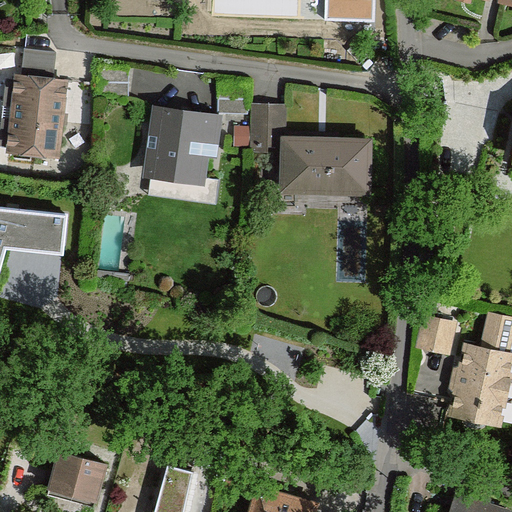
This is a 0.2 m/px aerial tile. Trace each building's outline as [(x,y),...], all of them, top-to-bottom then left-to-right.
[(377,0),(328,0),(328,18),(377,20),(377,0)] [(21,77),(53,81),(55,52),(24,48),(21,77)] [(130,97),(129,68),(101,67),(99,97),(130,97)] [(21,77),(18,76),(11,150),(58,155),(67,83),(53,81),(21,77)] [(249,114),(249,84),(221,83),(220,113),(249,114)] [(288,138),(288,104),(253,103),(251,151),(269,152),(270,146),(285,147),(285,138),(288,138)] [(161,113),(150,196),(217,205),(221,179),(200,176),(204,144),(215,145),(219,121),(161,113)] [(288,138),(285,138),(285,147),(284,190),(370,192),(371,140),(288,138)] [(0,283),(9,249),(68,254),(72,215),(0,206),(0,283)] [(511,317),(491,313),(483,349),(507,355),(511,332),(511,317)] [(448,352),(455,322),(426,316),(420,345),(448,352)] [(468,347),(453,412),(466,415),(487,419),(498,421),(503,400),(508,378),(511,359),(511,355),(507,355),(483,349),(468,347)] [(511,379),(508,378),(503,400),(508,401),(511,398),(511,379)] [(487,419),(466,415),(465,418),(470,425),(480,428),(487,424),(487,419)] [(241,436),(238,447),(263,453),(266,442),(241,436)] [(226,481),(233,452),(222,449),(217,479),(226,481)] [(262,456),(237,449),(229,476),(254,483),(262,456)] [(105,462),(60,451),(50,487),(97,499),(105,462)] [(185,511),(194,471),(168,464),(154,511),(185,511)] [(315,511),(318,503),(258,486),(251,511),(315,511)] [(504,511),(460,498),(455,511),(504,511)]
